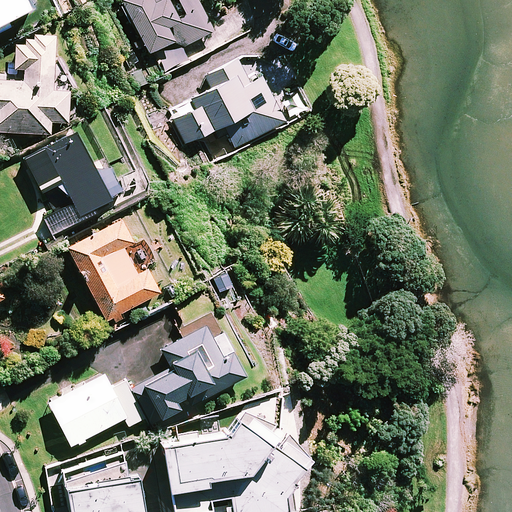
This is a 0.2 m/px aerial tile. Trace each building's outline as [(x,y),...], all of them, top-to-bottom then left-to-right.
[(0,0),(0,29),(12,24),(8,18),(33,5),(30,0),(0,0)] [(122,0),(149,52),(155,49),(166,72),(188,60),(181,46),(213,30),(197,0),(122,0)] [(16,43),(15,61),(7,61),(7,79),(0,78),(0,131),(50,133),(51,120),(68,121),(69,87),(53,87),(54,37),(25,36),(25,44),(16,43)] [(249,83),(236,59),(203,77),(208,86),(187,98),(192,107),(172,118),(185,143),(221,123),(235,148),(285,120),(261,76),(249,83)] [(120,192),(106,165),(97,170),(76,130),(23,157),(40,190),(61,179),(78,213),(120,192)] [(19,190),(7,168),(0,172),(0,178),(9,196),(19,190)] [(133,241),(120,218),(68,247),(107,319),(159,291),(146,265),(156,260),(148,246),(129,257),(123,246),(133,241)] [(246,376),(212,315),(159,344),(167,358),(126,381),(111,354),(97,362),(103,372),(49,402),(72,445),(124,416),(129,425),(146,416),(152,427),(246,376)] [(285,494),(309,454),(278,433),(281,428),(251,410),(238,419),(229,432),(163,443),(174,511),(285,511),(288,511),(285,494)] [(126,475),(123,454),(61,465),(70,511),(141,511),(143,511),(136,473),(126,475)]
